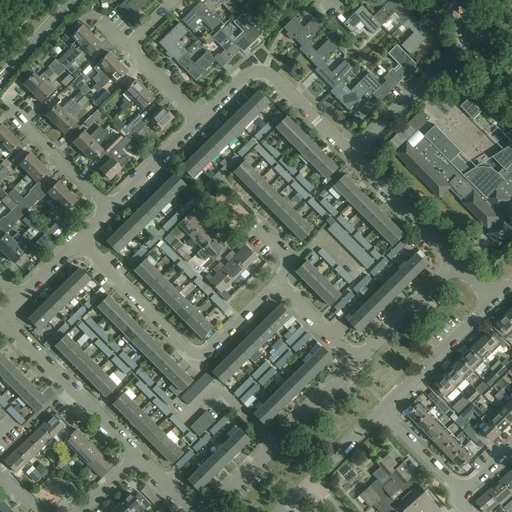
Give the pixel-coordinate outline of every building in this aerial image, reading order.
[(133,0),(133,1),(132,0),(131,0),(127,4),(136,13),(149,0),(133,0)] [(206,0),(203,4),(212,13),(216,8),(215,7),(220,2),(232,15),(241,6),(234,0),(206,0)] [(403,25),(411,16),(395,0),(390,0),(373,17),(382,26),(394,13),(399,18),(396,21),(398,23),(395,26),(398,29),(401,26),(403,25)] [(212,13),(203,4),(200,2),(181,20),(190,29),(195,24),(194,23),(199,18),(212,31),(221,22),(212,13)] [(382,26),(373,17),(362,6),(343,24),(352,33),(357,28),(356,26),(360,22),(373,34),(382,26)] [(235,43),(240,49),(243,52),(262,34),(242,14),(233,22),(246,35),(241,40),(240,38),(235,43)] [(304,28),(299,22),(300,21),(295,16),(283,28),(288,33),(286,35),(292,40),(294,38),(302,47),(308,41),(322,26),(314,18),(304,28)] [(411,16),(403,25),(407,29),(409,28),(414,33),(401,46),(410,55),(430,35),(424,29),(426,27),(421,22),(419,24),(411,16)] [(158,43),(167,52),(165,54),(171,59),(172,57),(177,62),(186,53),(187,52),(182,47),(179,50),(174,45),(187,32),(179,23),(158,43)] [(71,36),(76,41),(57,60),(62,65),(70,56),(77,50),(81,46),(92,35),(88,31),(90,30),(85,25),(83,26),(82,25),(78,30),(73,26),(64,35),(68,39),(71,36)] [(240,49),(235,43),(221,29),(212,37),(224,50),(219,56),(217,54),(213,59),(215,61),(218,64),(221,68),(240,49)] [(101,44),(92,35),(81,46),(90,55),(101,44)] [(308,41),(302,47),(299,49),(317,68),(323,62),(338,48),(329,39),(316,52),(311,47),(313,45),(308,41)] [(392,68),(388,73),(398,84),(417,66),(397,45),(388,54),(400,67),(395,71),(392,68)] [(52,49),(56,55),(61,52),(57,46),(52,49)] [(62,65),(67,70),(75,61),(74,60),(80,54),(77,50),(70,56),(62,65)] [(186,53),(177,62),(195,80),(215,61),(213,59),(206,52),(194,64),(189,59),(190,57),(186,53)] [(98,73),(93,79),(97,83),(119,62),(109,53),(98,64),(102,68),(97,72),(98,73)] [(418,63),(423,59),(419,54),(414,58),(418,63)] [(49,68),(54,72),(61,65),(55,60),(48,67),(49,68)] [(323,62),(317,68),(315,71),(333,89),(339,83),(340,82),(353,69),(344,60),(331,73),(326,68),(328,67),(323,62)] [(128,71),(119,62),(97,83),(102,88),(112,78),(116,82),(128,71)] [(49,68),(43,73),(48,78),(54,72),(49,68)] [(48,78),(47,79),(52,83),(58,77),(54,72),(48,78)] [(44,83),(47,79),(48,78),(43,73),(39,78),(34,73),(23,84),(32,93),(43,83),(44,83)] [(398,84),(388,73),(383,78),(386,81),(381,86),(368,73),(359,82),(368,91),(379,103),(398,84)] [(85,78),(81,74),(73,82),(77,86),(85,78)] [(65,87),(72,80),(68,75),(61,82),(65,87)] [(18,80),(11,87),(15,91),(22,84),(18,80)] [(134,100),(145,89),(136,80),(125,91),(134,100)] [(349,111),(368,91),(359,82),(347,94),(342,90),(345,87),(340,82),(339,83),(333,89),(330,92),(349,111)] [(53,92),(44,83),(43,83),(32,93),(42,103),(53,92)] [(145,89),(134,100),(144,110),(155,99),(145,89)] [(93,103),(98,108),(111,96),(105,90),(93,103)] [(258,92),(249,100),(261,112),(270,103),(258,92)] [(77,104),(81,108),(88,100),(84,96),(76,104),(77,104)] [(71,99),(61,109),(57,105),(60,101),(56,97),(46,108),(50,112),(46,116),(55,125),(76,104),(71,99)] [(482,111),(469,98),(460,107),(473,120),(482,111)] [(130,104),(126,100),(120,106),(124,111),(130,104)] [(261,112),(249,100),(241,109),(252,120),(261,112)] [(76,104),(55,125),(65,134),(67,131),(72,136),(80,127),(84,123),(75,114),(80,108),(77,104),(76,104)] [(364,107),(369,113),(373,109),(368,104),(364,107)] [(153,128),(157,133),(173,117),(163,107),(152,118),(157,123),(153,128)] [(241,109),(233,117),(244,129),(252,120),(241,109)] [(511,144),(493,157),(504,168),(499,174),(492,169),(483,167),(483,165),(475,167),(475,169),(472,171),(457,156),(461,152),(435,125),(424,137),(418,131),(430,119),(421,110),(387,145),(396,154),(407,142),(407,143),(396,154),(440,198),(450,188),(464,203),(463,203),(488,228),(489,228),(492,230),(488,234),(500,245),(511,232),(511,222),(499,210),(511,196),(511,144)] [(84,123),(89,127),(100,116),(96,111),(84,123)] [(271,119),(275,124),(282,117),(278,112),(271,119)] [(139,114),(126,126),(122,129),(127,134),(143,118),(139,114)] [(233,117),(224,125),(235,137),(244,129),(233,117)] [(295,126),(287,117),(275,129),(284,137),(295,126)] [(266,133),(273,126),(269,122),(261,129),(266,133)] [(0,126),(0,145),(11,134),(2,125),(0,126)] [(224,125),(216,134),(227,145),(235,137),(224,125)] [(100,126),(94,132),(98,136),(104,130),(100,126)] [(304,134),(295,126),(284,137),(292,146),(304,134)] [(134,128),(126,137),(130,141),(139,132),(134,128)] [(254,136),(258,140),(266,133),(261,129),(254,136)] [(108,134),(104,130),(98,136),(93,141),(82,152),(92,161),(103,150),(97,145),(108,134)] [(82,152),(93,141),(84,131),(73,143),(82,152)] [(11,134),(0,145),(0,154),(4,150),(9,155),(20,144),(11,134)] [(103,149),(108,154),(123,138),(119,134),(103,149)] [(227,145),(216,134),(207,142),(218,154),(227,145)] [(312,143),(304,134),(292,146),(300,154),(312,143)] [(122,149),(130,141),(126,137),(117,145),(122,149)] [(252,139),(244,146),(248,150),(256,143),(252,139)] [(269,151),(274,147),(267,141),(263,145),(269,151)] [(207,142),(199,151),(210,162),(218,154),(207,142)] [(320,151),(312,143),(300,154),(309,163),(320,151)] [(129,160),(120,151),(122,149),(117,145),(109,153),(113,157),(112,158),(100,169),(110,179),(129,160)] [(268,155),(261,147),(258,145),(251,152),(255,156),(258,153),(264,159),(268,155)] [(248,150),(244,146),(237,153),(241,157),(248,150)] [(274,147),(269,151),(276,158),(280,154),(274,147)] [(210,162),(199,151),(190,159),(201,170),(210,162)] [(329,160),(320,151),(309,163),(317,171),(329,160)] [(28,173),(39,163),(30,153),(19,164),(28,173)] [(235,155),(227,163),(232,167),(239,160),(235,155)] [(275,162),(268,155),(264,159),(271,166),(275,162)] [(286,168),(290,164),(283,157),(279,161),(286,168)] [(201,170),(190,159),(181,168),(193,179),(201,170)] [(329,160),(317,171),(326,180),(337,168),(329,160)] [(242,182),(253,170),(244,162),(233,173),(242,182)] [(39,163),(28,173),(23,178),(28,183),(33,178),(37,183),(48,172),(39,163)] [(232,167),(227,163),(220,170),(225,174),(232,167)] [(281,176),(285,172),(278,164),(274,168),(281,176)] [(297,171),(290,164),(286,168),(293,175),(297,171)] [(0,181),(9,172),(5,168),(0,173),(0,181)] [(261,179),(253,170),(242,182),(250,190),(261,179)] [(210,179),(215,184),(222,176),(218,172),(210,179)] [(292,179),(285,172),(281,176),(288,183),(292,179)] [(303,185),(307,181),(299,174),(295,178),(303,185)] [(166,183),(177,195),(186,186),(174,175),(166,183)] [(341,196),(353,184),(344,176),(333,187),(341,196)] [(215,184),(210,179),(203,186),(208,190),(215,184)] [(270,187),(261,179),(250,190),(258,198),(270,187)] [(298,193),(302,189),(294,181),(290,185),(298,193)] [(307,181),(303,185),(310,192),(314,188),(311,186),(307,181)] [(47,193),(52,198),(47,203),(52,207),(56,202),(57,202),(68,191),(58,182),(47,193)] [(166,183),(157,192),(169,203),(177,195),(166,183)] [(353,184),(341,196),(350,204),(361,193),(353,184)] [(278,196),(270,187),(258,198),(267,207),(278,196)] [(302,189),(298,193),(305,200),(309,196),(302,189)] [(68,191),(57,202),(66,211),(77,200),(68,191)] [(21,209),(34,196),(30,192),(17,205),(21,209)] [(169,203),(157,192),(149,200),(160,211),(169,203)] [(361,193),(350,204),(358,213),(369,201),(361,193)] [(278,196),(267,207),(275,215),(286,204),(290,200),(285,195),(281,199),(278,196)] [(34,196),(21,209),(25,213),(38,201),(34,196)] [(192,198),(186,204),(190,208),(198,200),(194,196),(192,198)] [(315,210),(319,206),(311,198),(307,202),(315,210)] [(327,210),(331,206),(324,198),(320,202),(327,210)] [(160,211),(149,200),(140,208),(152,220),(160,211)] [(378,209),(369,201),(358,213),(366,221),(378,209)] [(186,204),(179,211),(183,215),(190,208),(186,204)] [(286,204),(275,215),(283,224),(295,213),(286,204)] [(21,209),(17,205),(5,217),(9,222),(21,209)] [(326,213),(319,206),(315,210),(321,217),(326,213)] [(338,213),(331,206),(327,210),(334,217),(338,213)] [(344,215),(350,210),(347,206),(341,211),(344,215)] [(140,208),(132,217),(143,228),(152,220),(140,208)] [(25,213),(21,209),(9,222),(13,226),(25,213)] [(386,218),(378,209),(366,221),(374,229),(386,218)] [(176,213),(169,221),(173,225),(181,217),(176,213)] [(295,213),(283,224),(292,232),(303,221),(295,213)] [(190,214),(179,225),(190,237),(192,236),(202,226),(190,214)] [(344,227),(348,222),(341,215),(336,219),(344,227)] [(132,217),(123,225),(135,236),(143,228),(132,217)] [(330,226),(334,222),(329,217),(325,221),(330,226)] [(394,226),(386,218),(374,229),(383,238),(394,226)] [(58,221),(46,233),(50,237),(62,225),(58,221)] [(173,225),(169,221),(162,227),(166,232),(173,225)] [(312,230),(303,221),(292,232),(300,241),(312,230)] [(334,222),(330,226),(327,230),(330,234),(338,226),(334,222)] [(355,230),(348,222),(344,227),(351,234),(355,230)] [(135,236),(123,225),(115,233),(126,245),(135,236)] [(196,243),(202,249),(214,238),(216,236),(211,231),(209,233),(202,226),(192,236),(190,237),(186,242),(192,247),(196,243)] [(342,230),(338,226),(330,234),(334,237),(342,230)] [(394,226),(383,238),(391,246),(403,235),(394,226)] [(152,237),(156,241),(164,234),(159,230),(152,237)] [(342,230),(334,237),(337,241),(345,233),(342,230)] [(360,243),(364,239),(357,232),(353,236),(360,243)] [(50,237),(46,233),(33,246),(37,250),(50,237)] [(126,245),(115,233),(106,242),(118,253),(126,245)] [(349,237),(345,233),(337,241),(341,244),(349,237)] [(16,243),(6,234),(0,240),(0,249),(5,254),(16,243)] [(22,237),(16,243),(5,254),(14,263),(25,252),(21,248),(27,242),(22,237)] [(156,241),(152,237),(145,244),(149,248),(156,241)] [(352,241),(349,237),(341,244),(345,248),(352,241)] [(226,250),(214,238),(202,249),(214,261),(226,250)] [(364,239),(360,243),(367,251),(371,246),(364,239)] [(180,246),(174,240),(170,245),(175,250),(180,246)] [(356,244),(352,241),(345,248),(348,252),(356,244)] [(229,254),(234,258),(233,258),(245,270),(257,258),(245,246),(245,247),(241,242),(236,247),(241,251),(236,255),(232,251),(229,254)] [(393,249),(397,253),(405,246),(401,242),(393,249)] [(167,255),(171,251),(164,244),(159,248),(167,255)] [(359,248),(356,244),(348,252),(352,255),(359,248)] [(142,247),(135,253),(140,258),(147,251),(142,247)] [(359,248),(352,255),(355,259),(363,251),(359,248)] [(325,261),(329,256),(322,249),(317,253),(325,261)] [(377,260),(381,256),(374,249),(370,253),(377,260)] [(397,253),(393,249),(386,256),(391,260),(397,253)] [(178,258),(171,251),(167,255),(174,262),(178,258)] [(363,251),(355,259),(359,262),(367,255),(363,251)] [(140,258),(135,253),(128,260),(133,265),(140,258)] [(416,253),(407,262),(418,273),(427,265),(416,253)] [(367,255),(359,262),(362,266),(370,259),(367,255)] [(329,256),(325,261),(332,267),(336,263),(329,256)] [(245,270),(233,258),(222,270),(234,282),(245,270)] [(376,266),(380,270),(388,262),(384,258),(376,266)] [(370,259),(362,266),(366,270),(374,262),(370,259)] [(142,280),(154,268),(145,260),(134,271),(142,280)] [(183,272),(187,268),(180,261),(176,265),(183,272)] [(295,272),(304,280),(315,269),(307,261),(295,272)] [(407,262),(398,270),(410,282),(418,273),(407,262)] [(342,277),(346,273),(338,265),(334,270),(342,277)] [(200,275),(204,271),(200,266),(195,271),(200,275)] [(217,275),(213,279),(208,275),(205,278),(222,294),(234,282),(222,270),(217,266),(213,270),(217,275)] [(380,270),(376,266),(369,273),(374,277),(380,270)] [(162,277),(154,268),(142,280),(151,288),(162,277)] [(187,268),(183,272),(191,279),(195,275),(187,268)] [(79,269),(71,277),(82,289),(91,280),(79,269)] [(304,280),(312,289),(323,278),(323,277),(327,273),(322,269),(319,273),(315,269),(304,280)] [(398,270),(390,279),(401,290),(410,282),(398,270)] [(346,273),(342,277),(349,284),(353,280),(346,273)] [(367,275),(359,282),(364,287),(371,279),(367,275)] [(82,289),(71,277),(62,285),(74,297),(82,289)] [(171,285),(162,277),(151,288),(159,296),(171,285)] [(200,289),(205,285),(197,277),(193,282),(200,289)] [(312,289),(321,297),(332,286),(323,278),(312,289)] [(390,279),(382,287),(393,298),(401,290),(390,279)] [(364,287),(359,282),(353,289),(357,294),(364,287)] [(74,297),(62,285),(54,294),(65,305),(74,297)] [(171,285),(159,296),(167,305),(179,293),(178,293),(182,290),(177,285),(174,289),(171,285)] [(205,285),(200,289),(207,296),(212,292),(205,285)] [(373,295),(384,307),(393,298),(382,287),(379,285),(375,289),(377,291),(374,295),(373,295)] [(321,297),(329,306),(340,295),(332,286),(321,297)] [(98,290),(91,297),(95,302),(103,294),(98,290)] [(343,299),(347,303),(354,296),(350,292),(343,299)] [(187,302),(179,293),(167,305),(176,313),(187,302)] [(65,305),(54,294),(45,302),(57,314),(65,305)] [(217,306),(221,302),(214,294),(210,299),(217,306)] [(373,295),(365,304),(376,315),(384,307),(373,295)] [(106,316),(117,305),(108,296),(97,307),(106,316)] [(95,302),(91,297),(84,305),(88,309),(95,302)] [(347,303),(343,299),(336,306),(340,310),(347,303)] [(356,312),(367,324),(376,315),(365,304),(361,300),(357,304),(361,307),(357,311),(356,312)] [(57,314),(45,302),(37,311),(48,322),(57,314)] [(192,307),(187,302),(176,313),(184,322),(196,310),(198,308),(194,304),(192,307)] [(221,302),(217,306),(224,313),(228,309),(221,302)] [(117,305),(106,316),(114,325),(125,313),(117,305)] [(289,324),(286,321),(291,316),(280,305),(272,313),(283,324),(286,327),(289,324)] [(82,307),(74,314),(78,318),(86,311),(82,307)] [(296,308),(293,311),(300,318),(303,315),(296,308)] [(359,332),(367,324),(356,312),(353,309),(348,313),(352,317),(348,321),(359,332)] [(204,319),(196,310),(184,322),(193,330),(204,319)] [(48,322),(37,311),(28,319),(40,331),(48,322)] [(125,313),(114,325),(122,333),(134,322),(125,313)] [(283,324),(272,313),(263,322),(274,333),(283,324)] [(78,318),(74,314),(67,321),(71,326),(78,318)] [(495,329),(506,340),(511,333),(511,320),(507,315),(498,324),(499,326),(495,329)] [(93,329),(97,325),(89,317),(85,322),(93,329)] [(204,319),(193,330),(201,339),(213,327),(204,319)] [(81,322),(77,326),(77,327),(85,334),(89,330),(81,322)] [(134,322),(122,333),(131,341),(142,330),(134,322)] [(263,322),(255,330),(266,341),(274,333),(263,322)] [(65,324),(57,331),(62,335),(69,328),(65,324)] [(97,325),(93,329),(101,338),(105,333),(97,325)] [(300,327),(292,334),(297,339),(304,332),(300,327)] [(89,330),(85,334),(92,341),(96,337),(89,330)] [(150,339),(142,330),(131,341),(139,350),(150,339)] [(255,330),(246,339),(257,350),(266,341),(255,330)] [(62,335),(57,331),(50,338),(55,342),(62,335)] [(105,333),(101,338),(109,346),(114,342),(105,333)] [(489,333),(480,341),(492,354),(501,345),(489,333)] [(297,339),(292,334),(285,342),(289,346),(297,339)] [(310,338),(306,334),(299,341),(303,345),(310,338)] [(64,355),(75,344),(66,335),(55,346),(64,355)] [(101,351),(106,347),(98,339),(94,343),(101,351)] [(150,339),(139,350),(148,358),(159,347),(150,339)] [(246,339),(238,347),(249,358),(257,350),(246,339)] [(303,345),(299,341),(291,348),(296,352),(303,345)] [(471,350),(484,362),(492,354),(480,341),(471,350)] [(114,342),(109,346),(116,353),(120,349),(114,342)] [(260,349),(266,355),(272,348),(266,342),(260,349)] [(83,352),(75,344),(64,355),(72,363),(83,352)] [(276,351),(280,355),(287,348),(283,344),(276,351)] [(318,350),(313,355),(324,367),(333,358),(322,347),(321,347),(319,344),(315,347),(318,350)] [(112,354),(106,347),(101,351),(108,358),(112,354)] [(159,347),(148,358),(156,367),(167,356),(159,347)] [(249,358),(238,347),(229,355),(241,367),(243,369),(247,366),(244,363),(249,358)] [(471,350),(463,359),(475,371),(484,362),(471,350)] [(126,363),(130,359),(123,351),(119,355),(126,363)] [(280,355),(276,351),(268,359),(272,363),(280,355)] [(282,357),(286,362),(293,355),(289,351),(282,357)] [(83,352),(72,363),(80,372),(92,360),(83,352)] [(229,355),(221,364),(232,375),(241,367),(229,355)] [(313,355),(305,364),(316,375),(324,367),(313,355)] [(118,367),(122,363),(115,356),(111,360),(118,367)] [(176,364),(167,356),(156,367),(164,375),(176,364)] [(286,362),(282,357),(274,365),(279,369),(286,362)] [(14,367),(6,359),(0,364),(0,375),(3,379),(14,367)] [(130,359),(126,363),(133,370),(137,366),(130,359)] [(463,359),(454,367),(466,380),(475,371),(463,359)] [(92,360),(80,372),(89,380),(100,369),(92,360)] [(266,361),(259,368),(263,372),(270,365),(266,361)] [(129,371),(122,363),(118,367),(125,375),(129,371)] [(498,367),(493,372),(497,376),(498,377),(499,377),(508,368),(506,367),(502,363),(498,367)] [(176,364),(164,375),(173,384),(184,372),(176,364)] [(212,372),(224,384),(232,375),(221,364),(212,372)] [(305,364),(296,372),(307,383),(316,375),(305,364)] [(14,367),(3,379),(11,387),(23,376),(14,367)] [(272,367),(265,374),(269,378),(276,372),(272,367)] [(454,367),(445,376),(457,388),(466,380),(454,367)] [(143,380),(147,376),(139,368),(135,372),(143,380)] [(263,372),(259,368),(251,375),(255,380),(263,372)] [(108,377),(100,369),(89,380),(97,389),(108,377)] [(192,381),(184,372),(173,384),(181,392),(192,381)] [(206,372),(203,376),(210,383),(214,380),(206,372)] [(307,383),(296,372),(288,381),(299,392),(307,383)] [(497,376),(493,372),(484,380),(490,386),(499,377),(498,377),(497,376)] [(269,378),(265,374),(257,382),(262,386),(269,378)] [(31,384),(23,376),(11,387),(20,396),(31,384)] [(154,383),(147,376),(143,380),(150,387),(154,383)] [(210,383),(203,376),(199,379),(206,387),(210,383)] [(445,376),(436,385),(448,397),(457,388),(445,376)] [(117,386),(120,382),(117,379),(113,382),(108,377),(97,389),(105,397),(117,386)] [(249,378),(242,385),(246,389),(253,382),(249,378)] [(288,381),(285,378),(282,382),(284,384),(279,389),(291,400),(299,392),(288,381)] [(206,387),(199,379),(195,383),(203,391),(206,387)] [(490,386),(484,380),(476,389),(481,395),(490,386)] [(142,392),(147,388),(139,381),(135,385),(142,392)] [(203,391),(195,383),(191,387),(199,394),(203,391)] [(40,393),(31,384),(20,396),(28,404),(40,393)] [(248,391),(252,395),(259,388),(255,384),(248,391)] [(159,397),(164,392),(156,385),(152,389),(159,397)] [(242,385),(234,392),(233,394),(237,398),(246,389),(242,385)] [(199,394),(191,387),(188,390),(195,398),(199,394)] [(154,395),(147,388),(142,392),(149,399),(154,395)] [(279,389),(271,397),(282,409),(291,400),(279,389)] [(499,392),(504,397),(508,394),(502,389),(499,392)] [(195,398),(188,390),(184,394),(192,402),(195,398)] [(476,390),(467,398),(470,402),(479,393),(476,390)] [(252,395),(248,391),(241,399),(245,403),(252,395)] [(442,400),(433,391),(428,396),(437,405),(442,400)] [(171,399),(164,392),(159,397),(166,404),(171,399)] [(504,397),(499,392),(495,396),(500,401),(504,397)] [(48,401),(40,393),(28,404),(37,413),(48,401)] [(121,413),(132,402),(124,393),(113,404),(121,413)] [(192,402),(184,394),(180,398),(188,406),(192,402)] [(8,404),(1,397),(0,398),(0,404),(4,408),(8,404)] [(271,397),(263,406),(274,417),(282,409),(271,397)] [(159,409),(163,405),(156,398),(152,402),(159,409)] [(437,405),(442,410),(440,411),(444,415),(450,409),(447,405),(442,400),(437,405)] [(505,407),(500,411),(511,423),(511,406),(507,401),(503,405),(505,407)] [(132,402),(121,413),(130,422),(141,410),(132,402)] [(409,414),(418,423),(430,411),(421,403),(409,414)] [(477,414),(480,411),(473,403),(469,407),(477,414)] [(257,411),(254,414),(265,426),(274,417),(263,406),(261,407),(259,404),(254,408),(257,411)] [(163,405),(159,409),(166,416),(170,412),(163,405)] [(14,418),(18,414),(11,406),(6,410),(14,418)] [(489,412),(484,407),(481,410),(486,416),(489,412)] [(468,408),(463,415),(468,420),(474,413),(468,408)] [(149,419),(141,410),(130,422),(138,430),(149,419)] [(480,411),(477,414),(482,420),(486,416),(481,410),(480,411)] [(206,411),(201,416),(210,425),(215,420),(206,411)] [(418,423),(426,432),(436,423),(438,420),(435,416),(430,411),(418,423)] [(489,412),(486,416),(491,421),(491,420),(503,432),(511,423),(500,411),(494,417),(489,412)] [(53,414),(40,426),(52,438),(64,426),(59,421),(62,419),(56,413),(54,416),(53,414)] [(459,418),(454,413),(451,417),(455,422),(459,418)] [(25,421),(18,414),(14,418),(21,425),(25,421)] [(176,426),(180,422),(173,415),(169,419),(176,426)] [(216,424),(220,429),(229,420),(225,415),(223,417),(216,424)] [(201,416),(195,422),(204,431),(210,425),(201,416)] [(486,416),(482,420),(486,425),(481,430),(493,442),(503,432),(491,420),(491,421),(486,416)] [(158,427),(149,419),(138,430),(146,439),(158,427)] [(426,432),(435,441),(445,432),(447,429),(443,425),(438,420),(436,423),(426,432)] [(180,422),(176,426),(183,433),(187,429),(180,422)] [(195,422),(190,427),(199,436),(204,431),(195,422)] [(463,422),(459,426),(464,431),(468,427),(463,422)] [(220,429),(216,424),(209,431),(213,435),(220,429)] [(28,438),(40,450),(52,438),(40,426),(28,438)] [(464,431),(467,434),(472,429),(469,426),(468,427),(464,431)] [(158,427),(146,439),(155,447),(166,436),(158,427)] [(435,441),(444,450),(453,440),(456,438),(452,433),(447,429),(445,432),(435,441)] [(76,430),(74,432),(64,442),(76,454),(88,443),(76,430)] [(238,430),(230,438),(240,448),(248,440),(238,430)] [(197,439),(190,431),(185,436),(193,443),(197,439)] [(199,441),(203,445),(211,438),(207,433),(199,441)] [(174,444),(166,436),(155,447),(163,456),(174,444)] [(17,449),(28,461),(40,450),(28,438),(17,449)] [(240,448),(230,438),(221,447),(231,457),(240,448)] [(444,450),(452,458),(465,446),(461,442),(456,438),(453,440),(444,450)] [(485,444),(481,440),(477,443),(481,448),(485,444)] [(203,445),(199,441),(192,448),(196,452),(203,445)] [(88,443),(76,454),(88,466),(100,455),(88,443)] [(174,444),(163,456),(172,464),(183,453),(174,444)] [(452,458),(462,468),(475,455),(470,450),(469,451),(465,446),(452,458)] [(221,447),(214,455),(213,455),(223,465),(231,457),(221,447)] [(16,473),(28,461),(17,449),(5,461),(16,473)] [(182,458),(186,462),(194,454),(190,450),(182,458)] [(209,459),(205,464),(214,474),(223,465),(213,455),(214,455),(209,450),(205,455),(209,459)] [(50,453),(47,456),(52,462),(55,459),(50,453)] [(111,467),(100,455),(88,466),(100,478),(111,467)] [(441,511),(417,485),(415,487),(408,480),(414,475),(403,463),(399,467),(388,455),(378,464),(381,468),(373,475),(377,480),(360,496),(371,508),(374,505),(380,511),(441,511)] [(186,462),(182,458),(175,465),(179,469),(186,462)] [(205,464),(196,472),(206,482),(214,474),(205,464)] [(62,469),(66,473),(70,468),(67,465),(62,469)] [(39,472),(43,476),(49,472),(44,467),(39,472)] [(511,491),(511,470),(501,480),(511,491)] [(36,471),(30,476),(36,481),(41,476),(36,471)] [(206,482),(196,472),(188,481),(197,491),(206,482)] [(511,491),(501,480),(489,491),(500,503),(511,491)] [(489,491),(479,500),(476,502),(485,511),(489,511),(500,503),(489,491)] [(125,498),(121,502),(130,511),(141,511),(149,503),(139,493),(134,497),(130,493),(128,492),(123,496),(125,498)] [(0,511),(6,511),(9,509),(0,500),(0,499),(0,511)] [(112,511),(130,511),(121,502),(116,506),(115,505),(110,509),(112,510),(111,511),(112,511)]
